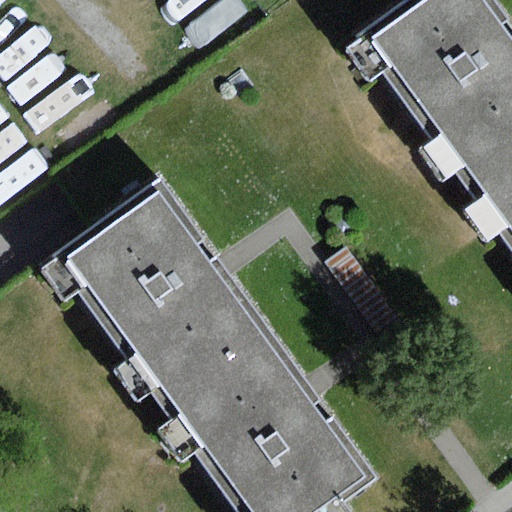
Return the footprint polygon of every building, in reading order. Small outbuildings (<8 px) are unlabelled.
[(466,162),(476,175),(511,149),(511,35),(509,31),(501,21),(508,16),(496,0),(404,0),(341,44),(370,84),(394,68),(435,126),(412,142),(440,180),(466,162)] [(511,149),(476,175),(484,187),(461,203),(488,242),(511,226),(511,227),(511,149)] [(161,384),(169,395),(268,326),(225,265),(219,256),(210,262),(204,253),(196,243),(203,238),(161,179),(36,266),(65,307),(89,290),(130,348),(107,364),(135,402),(161,384)] [(347,249),(326,264),(389,351),(410,336),(347,249)] [(310,385),(268,326),(169,395),(179,409),(156,425),(183,464),(206,448),(250,511),(351,511),(342,499),(375,476),(334,418),(327,423),(312,402),(319,397),(310,385)]
